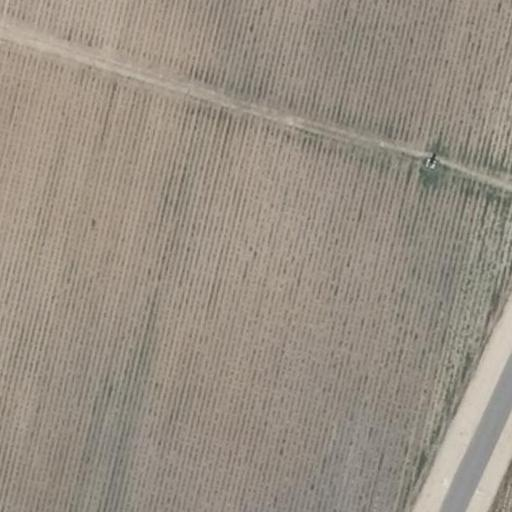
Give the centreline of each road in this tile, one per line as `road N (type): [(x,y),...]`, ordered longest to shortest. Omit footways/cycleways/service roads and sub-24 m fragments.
road 1 (track): [(0,31),(511,188)]
road 2 (unclassified): [(447,511),(511,368)]
